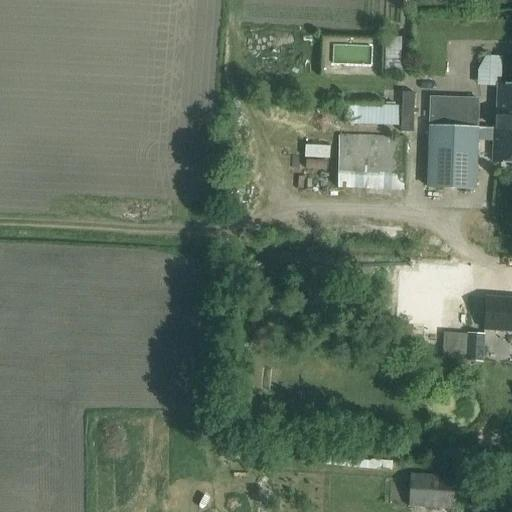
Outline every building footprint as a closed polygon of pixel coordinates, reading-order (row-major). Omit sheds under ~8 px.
[(417,0),(417,10),(429,10),(429,0),(417,0)] [(406,73),(404,36),(387,37),(389,74),(406,73)] [(494,142),(493,162),(511,162),(511,85),(498,85),(497,113),(495,113),(494,128),(478,128),(477,141),(494,142)] [(476,190),(477,141),(478,128),(479,101),(430,99),(427,188),(476,190)] [(342,112),(343,149),(361,149),(361,130),(402,130),(402,112),(342,112)] [(332,159),(332,147),(307,147),(307,159),(332,159)] [(407,188),(407,154),(384,154),(384,175),(392,175),(392,188),(407,188)] [(359,187),(358,172),(339,173),(339,188),(359,187)] [(363,189),(385,190),(386,174),(363,174),(363,189)] [(482,241),(498,242),(498,221),(483,220),(482,241)] [(511,299),(485,298),(483,331),(511,332),(511,299)] [(466,361),(466,362),(483,363),(485,334),(468,333),(468,334),(443,332),(441,359),(466,361)] [(414,380),(412,396),(430,399),(431,390),(422,389),(423,382),(426,382),(427,374),(418,373),(417,380),(414,380)] [(458,477),(410,473),(408,508),(456,510),(458,477)]
